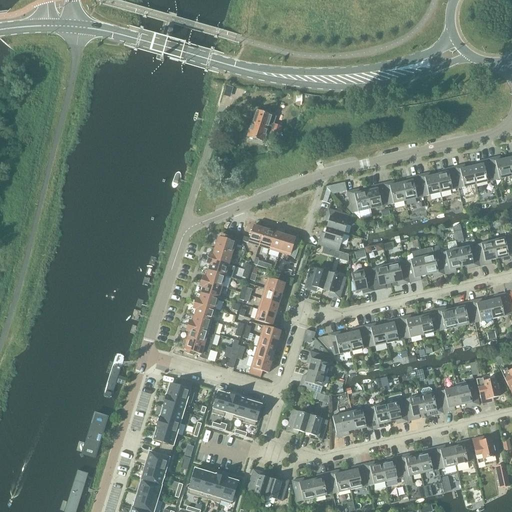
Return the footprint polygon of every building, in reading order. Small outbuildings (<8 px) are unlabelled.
[(163,33),(170,35),(172,29),(165,26),(163,33)] [(256,110),(252,124),(267,129),(272,116),(256,110)] [(267,129),(252,124),(247,137),(263,142),(267,129)] [(496,158),(488,159),(493,181),(511,177),(506,159),(495,161),(495,158),(496,158)] [(482,164),(471,167),(475,185),(493,181),(488,159),(480,161),(480,162),(482,161),(482,164)] [(461,166),(453,168),(458,189),(475,185),(471,167),(460,170),(459,167),(461,166)] [(447,173),(436,175),(440,193),(458,189),(453,168),(445,169),(445,170),(447,170),(447,173)] [(425,174),(418,176),(423,197),(440,193),(436,175),(425,178),(424,175),(425,174)] [(412,181),(401,183),(405,201),(423,197),(418,176),(410,178),(411,178),(412,181)] [(328,200),(330,200),(329,195),(347,190),(345,181),(324,186),(328,200)] [(390,182),(382,184),(387,205),(405,201),(401,183),(390,186),(389,183),(390,183),(390,182)] [(377,189),(365,192),(370,209),(387,205),(382,184),(375,186),(376,186),(377,189)] [(370,209),(365,192),(354,194),(354,191),(355,191),(355,190),(347,192),(350,205),(347,208),(352,214),(370,209)] [(330,217),(326,228),(344,233),(349,216),(334,211),(328,209),(326,217),(327,216),(330,217)] [(264,229),(253,226),(252,231),(250,230),(249,236),(250,236),(249,239),(243,237),(242,241),(248,243),(259,247),(264,229)] [(344,233),(326,228),(323,239),(320,238),(320,237),(317,245),(338,251),(344,233)] [(259,247),(269,250),(274,232),(264,229),(259,247)] [(269,250),(279,253),(285,235),(274,232),(269,250)] [(218,237),(214,249),(232,254),(235,242),(226,240),(227,237),(228,237),(225,236),(223,235),(222,237),(221,238),(218,237)] [(285,235),(279,253),(290,256),(294,259),(294,260),(296,255),(298,250),(299,245),(300,240),(299,240),(285,235)] [(511,244),(510,237),(493,241),(497,259),(508,257),(508,260),(507,260),(511,259),(511,244)] [(493,241),(475,246),(480,267),(487,265),(486,265),(485,262),(497,259),(493,241)] [(366,252),(385,250),(384,243),(365,246),(366,252)] [(475,246),(457,250),(461,267),(472,265),(473,268),(472,268),(472,269),(480,267),(475,246)] [(420,251),(426,276),(437,273),(438,276),(437,276),(437,277),(444,275),(439,254),(438,247),(420,251)] [(208,256),(207,259),(228,265),(232,254),(214,249),(212,257),(208,256)] [(457,250),(439,254),(444,275),(452,273),(451,273),(450,270),(461,267),(457,250)] [(413,260),(404,262),(409,283),(417,281),(415,281),(415,278),(426,276),(420,251),(412,253),(413,260)] [(207,271),(225,276),(231,278),(234,267),(228,265),(207,259),(207,261),(210,262),(207,271)] [(404,262),(387,266),(391,284),(402,281),(403,284),(401,284),(401,285),(409,283),(404,262)] [(387,266),(369,270),(374,291),(382,289),(380,289),(379,286),(391,284),(387,266)] [(312,287),(323,290),(328,273),(310,267),(304,288),(312,291),(312,290),(311,290),(312,287)] [(374,291),(369,270),(351,274),(353,282),(351,283),(351,292),(355,291),(355,292),(367,289),(367,292),(366,293),(374,291)] [(201,279),(201,281),(222,288),(225,276),(207,271),(205,280),(201,279)] [(328,273),(323,290),(334,294),(333,297),(332,296),(331,297),(339,299),(346,278),(328,273)] [(267,278),(264,289),(281,294),(285,284),(280,282),(280,281),(275,279),(274,280),(267,278)] [(203,285),(201,293),(218,299),(222,288),(201,281),(200,284),(203,285)] [(264,289),(261,299),(278,305),(281,294),(264,289)] [(195,301),(194,304),(215,310),(218,299),(201,293),(198,302),(195,301)] [(499,299),(488,301),(492,319),(510,315),(505,294),(497,296),(498,296),(499,299)] [(261,299),(258,309),(275,315),(278,305),(261,299)] [(477,300),(469,302),(474,323),(492,319),(488,301),(477,304),(476,301),(477,301),(477,300)] [(464,307),(453,310),(457,327),(474,323),(469,302),(462,304),(463,304),(464,307)] [(197,307),(194,316),(211,321),(215,310),(194,304),(193,306),(197,307)] [(442,308),(434,310),(439,331),(457,327),(453,310),(441,312),(441,309),(442,309),(442,308)] [(275,315),(258,309),(254,320),(272,326),(275,315)] [(428,315),(417,318),(421,336),(439,331),(434,310),(426,312),(428,312),(428,315)] [(188,323),(187,326),(215,334),(218,323),(211,321),(194,316),(191,324),(188,323)] [(407,316),(399,318),(404,340),(421,336),(417,318),(406,320),(405,317),(407,317),(407,316)] [(393,323),(382,326),(386,344),(404,340),(399,318),(391,320),(391,321),(392,320),(393,323)] [(371,325),(364,327),(369,348),(386,344),(382,326),(371,329),(370,325),(371,325)] [(190,330),(187,338),(211,346),(215,334),(187,326),(186,328),(190,330)] [(263,326),(260,337),(277,342),(281,331),(263,326)] [(358,332),(347,334),(351,352),(369,348),(364,327),(356,328),(356,329),(357,328),(358,332)] [(311,343),(315,332),(308,329),(304,340),(311,343)] [(351,352),(347,334),(336,337),(335,334),(336,333),(328,335),(328,336),(318,338),(327,349),(331,348),(333,356),(351,352)] [(260,337),(257,347),(274,352),(277,342),(260,337)] [(211,346),(187,338),(184,350),(186,351),(187,352),(187,354),(189,355),(192,356),(192,355),(191,355),(192,352),(201,355),(200,358),(207,360),(211,346)] [(122,347),(109,391),(118,394),(131,350),(122,347)] [(257,347),(254,357),(271,363),(274,352),(257,347)] [(233,349),(231,354),(227,367),(233,369),(237,356),(238,353),(239,351),(233,349)] [(311,360),(308,371),(325,376),(331,358),(310,352),(307,360),(308,360),(308,359),(311,360)] [(405,363),(417,360),(415,354),(403,358),(405,363)] [(502,364),(499,354),(493,356),(497,367),(502,364)] [(271,363),(254,357),(249,374),(260,377),(262,371),(268,373),(271,363)] [(469,364),(472,376),(478,375),(476,363),(469,364)] [(500,371),(511,394),(511,393),(511,369),(508,372),(506,368),(500,371)] [(325,376),(308,371),(304,382),(301,381),(302,380),(301,379),(299,387),(320,394),(325,376)] [(495,379),(483,382),(482,378),(476,380),(481,404),(490,403),(489,402),(488,403),(487,399),(499,397),(497,390),(499,389),(497,384),(496,384),(495,379)] [(173,385),(169,396),(189,402),(193,391),(195,384),(183,381),(181,387),(173,385)] [(474,384),(456,388),(460,406),(471,403),(472,406),(470,407),(479,405),(474,384)] [(422,396),(420,396),(425,414),(436,411),(437,414),(435,415),(443,413),(438,392),(432,394),(431,390),(428,388),(422,390),(421,392),(422,396)] [(456,388),(438,392),(443,413),(451,412),(451,411),(449,411),(449,408),(460,406),(456,388)] [(232,395),(221,392),(216,409),(226,412),(232,395)] [(169,396),(169,395),(165,406),(166,406),(186,413),(189,402),(169,396)] [(242,399),(232,395),(226,412),(237,415),(242,399)] [(420,396),(403,400),(408,422),(415,420),(415,419),(414,420),(413,417),(425,414),(420,396)] [(252,402),(242,399),(237,415),(247,418),(252,402)] [(319,400),(317,408),(327,409),(328,402),(319,400)] [(403,400),(385,404),(389,422),(401,420),(401,423),(400,423),(408,422),(403,400)] [(263,405),(252,402),(247,418),(257,422),(263,405)] [(385,404),(368,409),(372,430),(380,428),(379,428),(378,425),(389,422),(385,404)] [(186,413),(166,406),(162,417),(182,423),(186,413)] [(368,409),(350,413),(354,430),(365,428),(366,431),(365,431),(365,432),(372,430),(368,409)] [(293,430),(304,433),(310,416),(292,410),(286,431),(294,434),(294,433),(292,433),(293,430)] [(354,430),(350,413),(332,417),(337,438),(345,436),(344,436),(343,433),(354,430)] [(100,416),(86,462),(96,465),(110,419),(100,416)] [(310,416),(304,433),(315,436),(315,439),(313,439),(321,442),(327,421),(310,416)] [(162,417),(158,428),(159,428),(179,434),(182,423),(162,417)] [(164,442),(162,448),(173,452),(175,445),(179,434),(159,428),(155,439),(164,442)] [(480,438),(472,440),(477,464),(484,463),(483,459),(493,457),(497,475),(506,472),(501,451),(494,453),(494,452),(495,451),(494,446),(492,446),(491,439),(479,442),(478,438),(480,438)] [(502,441),(504,452),(511,450),(508,439),(502,441)] [(463,445),(451,448),(456,466),(474,462),(469,440),(461,442),(461,443),(462,442),(463,445)] [(186,444),(182,467),(189,468),(193,445),(186,444)] [(441,447),(433,449),(438,470),(456,466),(451,448),(440,451),(440,447),(441,447)] [(151,452),(146,466),(167,472),(171,458),(173,452),(162,448),(159,455),(151,452)] [(427,454),(416,456),(420,474),(438,470),(433,449),(425,450),(425,451),(427,450),(427,454)] [(398,457),(403,478),(404,486),(412,484),(411,476),(420,474),(416,456),(405,459),(404,456),(406,455),(398,457)] [(392,462),(381,464),(385,482),(403,478),(398,457),(390,458),(390,459),(392,459),(392,462)] [(370,463),(362,465),(367,486),(385,482),(381,464),(370,467),(369,464),(370,463)] [(357,470),(346,473),(350,490),(367,486),(362,465),(355,467),(356,467),(357,470)] [(167,472),(146,466),(142,480),(143,480),(162,486),(167,472)] [(247,491),(264,496),(270,479),(259,476),(259,473),(261,473),(253,470),(247,491)] [(335,471),(327,473),(332,494),(350,490),(346,473),(334,475),(334,472),(335,472),(335,471)] [(206,475),(196,472),(190,489),(201,492),(206,475)] [(322,478),(310,481),(315,498),(332,494),(327,473),(320,475),(321,475),(322,478)] [(216,478),(206,475),(201,492),(211,495),(216,478)] [(85,477),(73,511),(83,511),(94,480),(85,477)] [(227,481),(216,478),(211,495),(221,498),(227,481)] [(270,479),(264,496),(282,502),(288,481),(280,479),(282,479),(281,482),(270,479)] [(315,498),(310,481),(299,483),(299,480),(300,480),(300,479),(292,481),(297,503),(315,498)] [(162,486),(143,480),(138,494),(158,500),(163,486),(162,486)] [(237,485),(227,481),(221,498),(232,501),(237,485)] [(154,511),(158,500),(138,494),(134,507),(149,511),(154,511)]
